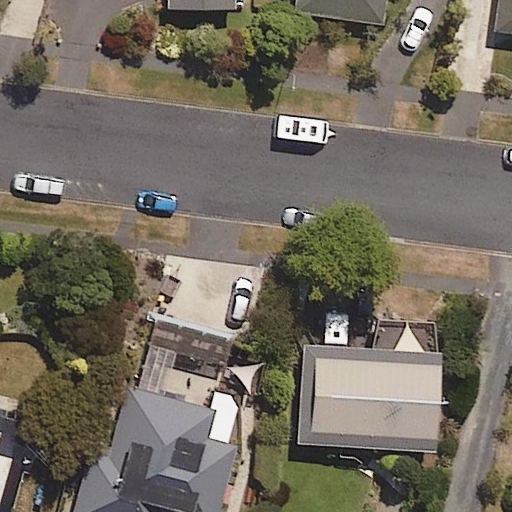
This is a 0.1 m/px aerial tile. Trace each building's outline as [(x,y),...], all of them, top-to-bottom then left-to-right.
[(165,0),(166,14),(237,10),(236,0),(165,0)] [(292,0),(291,16),(381,28),(384,0),(292,0)] [(511,0),(496,0),(492,33),(511,35),(511,0)] [(150,316),(127,396),(108,391),(74,511),(211,511),(229,448),(221,445),(234,400),(211,394),(227,338),(150,316)] [(350,349),(297,346),(291,447),(426,455),(433,326),(352,321),(350,349)] [(0,511),(5,511),(29,427),(0,419),(0,511)]
